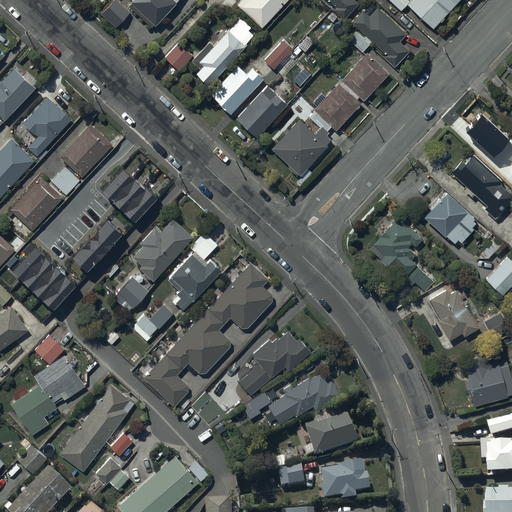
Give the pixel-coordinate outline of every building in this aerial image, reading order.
[(116,28),(131,12),(117,0),(113,0),(101,14),(116,28)] [(179,0),(131,0),(130,2),(131,3),(129,5),(152,26),(155,24),(156,25),(179,0)] [(262,27),(287,0),(241,0),(237,4),(262,27)] [(327,0),(336,7),(333,10),(344,21),(359,4),(355,0),(327,0)] [(460,0),(412,0),(408,4),(434,28),(460,0)] [(406,34),(378,8),(369,17),(363,11),(352,23),(387,55),(384,58),(395,68),(410,51),(399,42),(406,34)] [(246,44),(254,35),(249,31),(252,27),(240,16),(213,46),(209,42),(192,61),(201,69),(197,73),(211,85),(247,44),(246,44)] [(274,69),(293,48),(283,40),(265,61),(274,69)] [(192,55),(178,43),(165,58),(179,70),(192,55)] [(390,73),(367,52),(341,80),(364,101),(390,73)] [(246,74),(238,66),(211,94),(220,102),(219,103),(231,114),(265,79),(252,67),(246,74)] [(35,87),(14,67),(0,82),(0,114),(5,119),(35,87)] [(361,103),(339,83),(314,110),(336,131),(361,103)] [(258,137),(288,105),(267,87),(263,92),(262,91),(237,118),(258,137)] [(72,118),(48,96),(23,123),(36,134),(39,136),(28,147),(38,155),(72,118)] [(481,112),(466,129),(493,153),(508,137),(481,112)] [(299,118),(271,149),(289,165),(289,168),(296,174),(298,174),(301,176),(329,146),(299,118)] [(113,144),(91,123),(60,156),(83,177),(113,144)] [(0,197),(35,160),(12,139),(0,151),(0,197)] [(503,182),(473,155),(466,164),(463,161),(452,173),(488,206),(486,209),(496,218),(511,201),(511,195),(500,185),(503,182)] [(64,163),(51,178),(66,193),(73,185),(75,188),(81,182),(77,179),(79,177),(64,163)] [(133,220),(156,195),(125,167),(102,191),(133,220)] [(64,197),(41,176),(11,209),(33,230),(64,197)] [(474,218),(447,194),(426,218),(446,236),(447,234),(455,242),(458,238),(463,242),(474,230),(472,228),(475,224),(473,222),(475,220),(473,219),(474,218)] [(416,248),(425,239),(400,215),(369,248),(392,270),(394,268),(413,285),(415,282),(426,293),(436,281),(413,260),(418,255),(409,247),(412,244),(416,248)] [(154,281),(193,237),(173,219),(160,232),(155,227),(140,243),(143,245),(133,257),(142,266),(140,268),(154,281)] [(109,220),(74,257),(88,270),(123,233),(109,220)] [(204,260),(218,245),(204,232),(191,247),(204,260)] [(0,266),(16,249),(0,233),(0,266)] [(35,244),(11,270),(52,308),(76,282),(35,244)] [(184,309),(222,271),(211,261),(205,266),(193,255),(168,280),(180,291),(177,294),(181,298),(177,302),(184,309)] [(511,286),(511,261),(507,257),(486,279),(503,295),(511,286)] [(251,262),(142,378),(174,408),(189,392),(189,386),(178,375),(190,363),(200,374),(206,374),(231,347),(230,341),(219,330),(230,318),(242,329),(248,328),(273,301),(273,295),(263,286),(270,279),(251,262)] [(149,291),(132,276),(114,297),(130,311),(149,291)] [(0,284),(0,302),(3,305),(12,296),(0,284)] [(457,290),(450,294),(448,291),(430,300),(442,321),(439,322),(449,341),(463,333),(465,337),(479,329),(457,290)] [(172,311),(161,301),(147,316),(142,312),(131,324),(147,339),(172,311)] [(0,351),(29,330),(12,306),(0,314),(0,351)] [(502,312),(484,322),(494,338),(511,328),(502,312)] [(309,352),(299,340),(297,342),(288,332),(278,341),(277,339),(272,343),(270,340),(253,355),(255,357),(254,357),(259,364),(238,382),(250,396),(285,367),(288,370),(309,352)] [(65,354),(34,375),(41,385),(12,404),(33,434),(49,423),(44,417),(58,408),(54,402),(62,396),(65,400),(86,386),(65,354)] [(511,376),(507,359),(490,364),(488,356),(464,362),(476,406),(508,398),(508,396),(511,395),(511,376)] [(342,396),(332,380),(328,382),(322,372),(311,379),(310,377),(294,387),(291,383),(282,389),(285,393),(284,393),(286,395),(269,405),(280,424),(297,414),(298,416),(314,406),(317,412),(342,396)] [(111,385),(61,453),(84,471),(134,404),(130,401),(131,400),(111,385)] [(251,419),(261,413),(259,410),(271,403),(264,392),(243,406),(251,419)] [(205,393),(191,406),(211,428),(225,415),(205,393)] [(315,460),(359,446),(353,430),(352,430),(343,403),(310,414),(314,426),(306,429),(307,432),(306,432),(315,460)] [(511,417),(488,424),(493,440),(511,433),(511,417)] [(123,430),(109,444),(118,453),(131,439),(123,430)] [(31,441),(17,456),(33,471),(47,456),(31,441)] [(511,446),(489,448),(491,477),(511,476),(511,446)] [(165,511),(199,483),(176,456),(119,506),(124,511),(165,511)] [(107,484),(122,468),(111,458),(96,474),(107,484)] [(198,458),(190,465),(202,478),(209,471),(198,458)] [(342,472),(322,475),(325,492),(322,493),(324,504),(341,501),(342,505),(357,503),(356,496),(370,494),(368,478),(365,478),(363,466),(342,470),(342,472)] [(287,474),(280,475),(282,489),(305,485),(302,467),(287,469),(287,474)] [(129,478),(121,470),(110,482),(118,489),(129,478)] [(54,511),(72,493),(49,472),(10,511),(54,511)] [(488,494),(488,511),(511,511),(511,493),(511,494),(511,491),(500,491),(500,493),(488,494)] [(232,511),(232,500),(206,501),(206,511),(232,511)]
